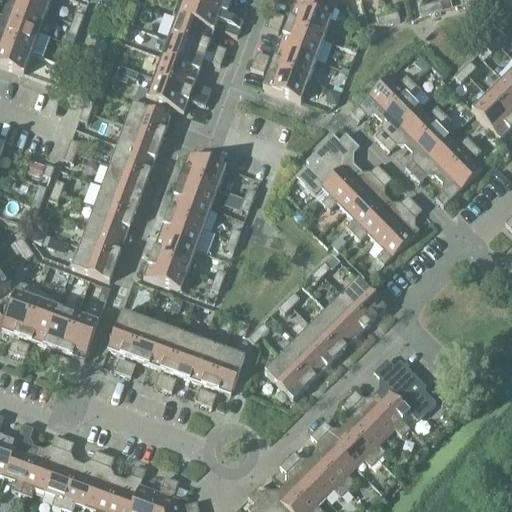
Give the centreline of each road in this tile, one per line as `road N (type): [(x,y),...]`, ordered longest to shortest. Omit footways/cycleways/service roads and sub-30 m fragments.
road 1 (residential): [(83,409),(182,133),(219,145),(236,92)]
road 2 (residential): [(465,242),(347,131),(236,92)]
road 3 (residential): [(225,507),(407,328)]
road 4 (residential): [(83,409),(209,456),(225,507)]
